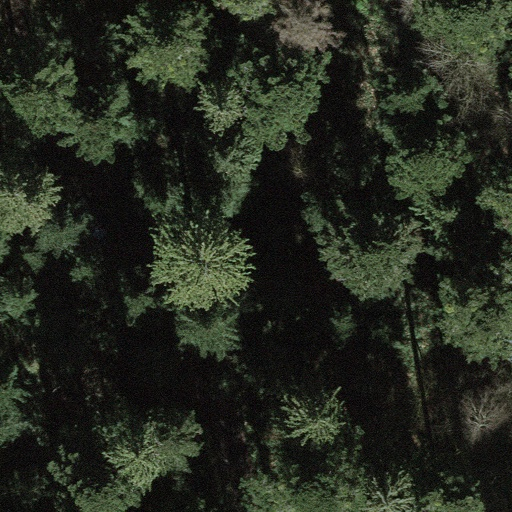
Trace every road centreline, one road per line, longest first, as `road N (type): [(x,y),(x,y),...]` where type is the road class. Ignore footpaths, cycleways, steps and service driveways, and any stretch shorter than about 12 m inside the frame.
road 1 (track): [(1,0),(107,216),(232,511)]
road 2 (track): [(511,124),(367,0)]
